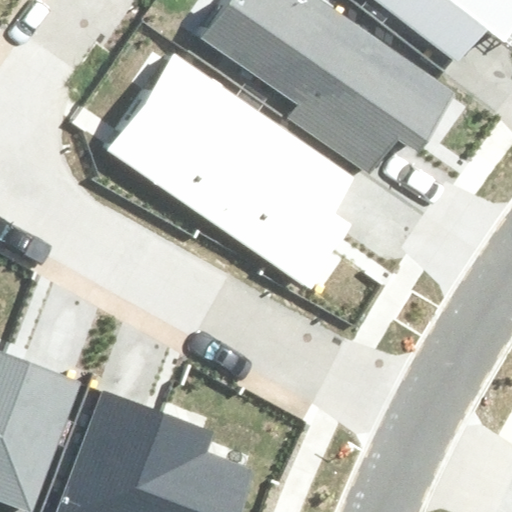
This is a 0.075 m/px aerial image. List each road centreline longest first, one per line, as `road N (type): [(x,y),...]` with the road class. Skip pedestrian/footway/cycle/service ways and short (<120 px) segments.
road 1 (residential): [(448,393),(0,165)]
road 2 (residential): [(85,0),(0,122)]
road 3 (residential): [(448,393),(388,511)]
